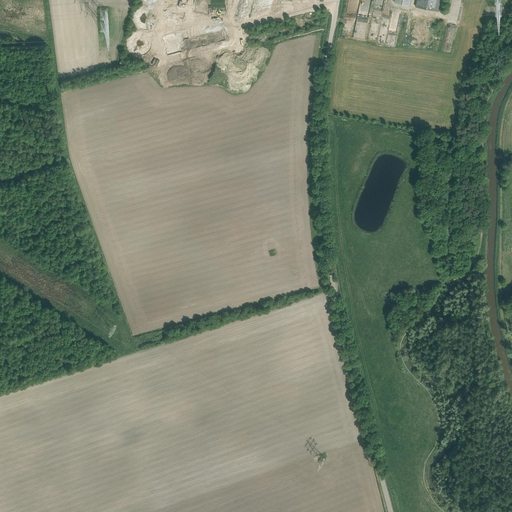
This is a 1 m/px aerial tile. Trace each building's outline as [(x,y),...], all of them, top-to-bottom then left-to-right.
[(164,0),(161,16),(179,20),(182,3),(166,0),(164,0)] [(194,0),(192,12),(228,20),(232,0),(194,0)] [(439,11),(441,0),(418,0),(418,7),(439,11)] [(145,30),(147,30),(148,30),(149,30),(151,29),(152,29),(153,28),(154,27),(155,26),(156,25),(157,24),(157,22),(158,21),(158,20),(158,18),(158,17),(158,16),(157,14),(157,13),(156,12),(155,11),(154,10),(153,9),(152,8),(151,7),(150,7),(148,7),(147,6),(145,6),(144,7),(143,7),(141,7),(140,8),(139,9),(138,10),(137,11),(136,12),(135,13),(135,14),(134,15),(134,17),(134,18),(134,20),(134,21),(135,22),(135,24),(136,25),(137,26),(138,27),(139,28),(140,29),(141,29),(143,30),(144,30),(145,30)] [(347,17),(355,16),(354,8),(347,8),(347,17)] [(187,51),(231,41),(228,28),(188,36),(187,29),(162,35),(166,55),(187,51)] [(141,34),(140,34),(139,34),(137,34),(136,34),(135,35),(134,35),(133,36),(132,37),(131,37),(130,38),(130,39),(129,40),(128,41),(128,42),(128,43),(127,45),(127,46),(127,47),(128,48),(128,49),(128,50),(129,51),(129,53),(130,53),(131,54),(131,55),(132,56),(133,57),(134,57),(135,58),(137,58),(138,58),(139,58),(140,58),(141,58),(142,58),(144,58),(145,57),(146,57),(147,56),(148,55),(149,55),(149,54),(150,53),(151,52),(151,51),(151,49),(152,48),(152,47),(152,46),(152,45),(152,44),(151,42),(151,41),(150,40),(150,39),(149,38),(148,37),(147,37),(146,36),(145,35),(144,35),(143,34),(142,34),(141,34)]
